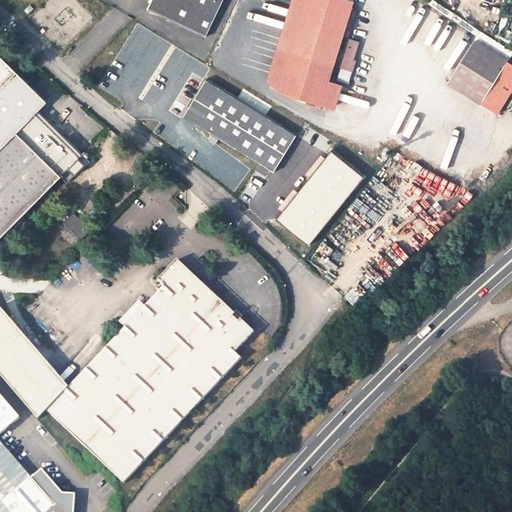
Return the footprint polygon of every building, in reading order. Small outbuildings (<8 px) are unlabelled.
[(222,0),(152,0),(148,9),(205,37),(222,0)] [(323,97),(288,87),(281,79),(305,0),(326,0),(351,8),(353,1),(351,0),(350,0),(294,0),(270,80),(282,92),(331,106),(338,84),(328,81),(323,97)] [(351,8),(326,0),(305,0),(281,79),(288,87),(323,97),(328,81),(343,35),(351,8)] [(29,15),(34,9),(30,6),(25,11),(29,15)] [(351,8),(343,35),(347,37),(356,9),(351,8)] [(492,39),(479,31),(447,82),(497,114),(511,88),(511,63),(504,58),(509,50),(492,39)] [(355,59),(351,58),(356,41),(347,38),(343,49),(340,49),(337,60),(340,61),(339,63),(338,66),(339,67),(336,79),(347,82),(351,71),(355,59)] [(0,88),(0,148),(37,110),(46,101),(17,72),(0,88)] [(273,171),(295,134),(206,79),(183,116),(273,171)] [(37,110),(0,148),(0,236),(82,154),(37,110)] [(84,225),(78,219),(73,214),(65,223),(70,228),(76,233),(81,238),(89,230),(84,225)] [(178,261),(169,270),(187,270),(178,261)] [(165,287),(146,308),(126,329),(68,390),(55,405),(48,412),(125,485),(243,360),(236,353),(255,333),(242,321),(240,323),(234,318),(236,315),(187,270),(169,270),(159,281),(165,287)] [(120,323),(126,329),(146,308),(140,302),(120,323)] [(0,376),(38,422),(48,412),(55,405),(31,379),(47,365),(0,308),(0,376)] [(244,318),(239,313),(236,315),(234,318),(240,323),(242,321),(244,318)] [(68,390),(47,365),(31,379),(55,405),(68,390)] [(0,395),(0,434),(20,418),(0,395)] [(74,511),(75,494),(63,493),(42,469),(31,478),(0,441),(0,511),(74,511)]
